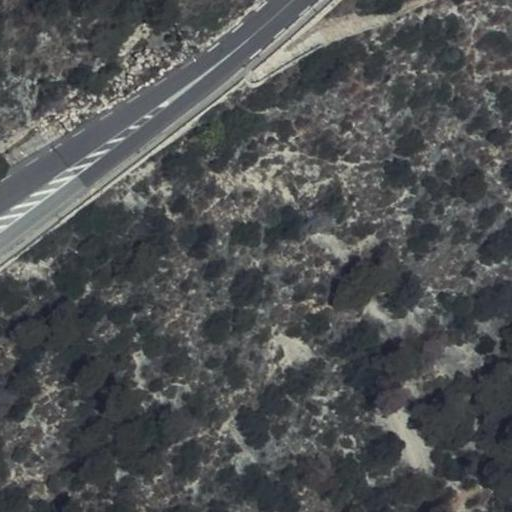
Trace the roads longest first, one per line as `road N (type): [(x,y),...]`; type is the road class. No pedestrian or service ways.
road 1 (primary): [(0,248),(227,57)]
road 2 (primary): [(227,57),(0,200)]
